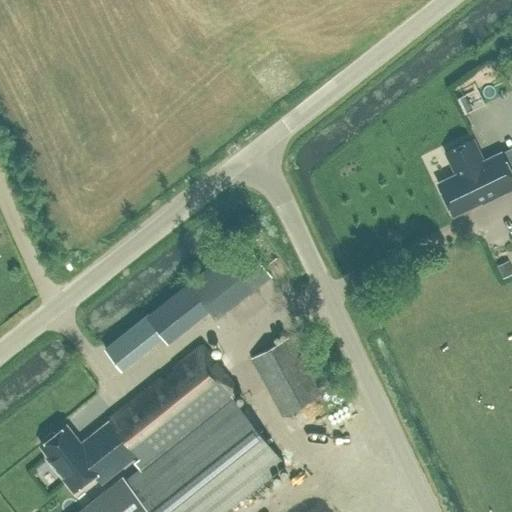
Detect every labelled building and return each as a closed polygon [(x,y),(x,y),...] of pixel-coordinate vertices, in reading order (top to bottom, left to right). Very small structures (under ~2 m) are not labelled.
[(271,98),(293,82),(278,60),(255,76),(271,98)] [(436,180),(451,213),(480,199),(481,200),(511,185),(511,175),(500,150),(482,159),(471,137),(444,150),(454,171),(436,180)] [(511,143),(500,150),(511,175),(511,143)] [(240,239),(146,315),(162,334),(166,338),(205,307),(213,316),(267,271),(240,239)] [(105,348),(120,368),(162,334),(146,315),(105,348)] [(282,415),(319,395),(331,388),(299,330),(288,336),(251,355),(282,415)] [(238,390),(200,343),(87,432),(117,469),(119,472),(134,460),(139,468),(125,480),(123,477),(78,511),(221,511),(283,464),(229,396),(238,390)] [(77,440),(66,425),(55,433),(51,432),(44,437),(44,441),(40,444),(49,455),(46,456),(73,490),(93,474),(100,483),(117,469),(87,432),(77,440)]
